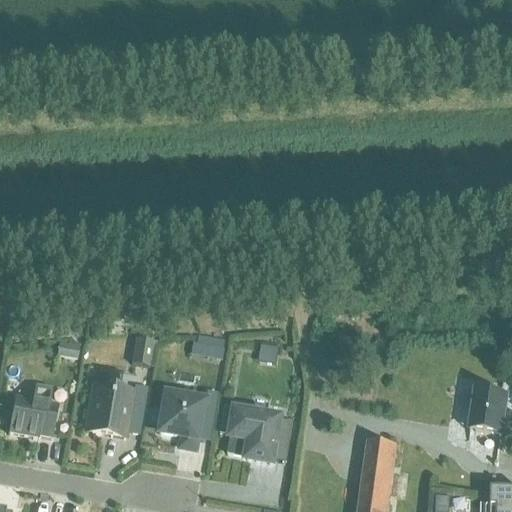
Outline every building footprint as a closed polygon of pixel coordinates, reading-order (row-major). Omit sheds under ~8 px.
[(134,341),(131,367),(153,370),(156,345),(134,341)] [(59,345),(56,360),(77,364),(79,348),(59,345)] [(193,345),(191,357),(223,363),(225,351),(193,345)] [(126,437),(134,393),(95,386),(86,435),(125,441),(126,437)] [(15,400),(8,437),(39,442),(39,440),(52,443),(59,408),(50,406),(53,391),(36,388),(33,403),(15,400)] [(134,393),(126,437),(139,439),(148,391),(134,388),(134,393)] [(166,394),(159,436),(182,441),(181,451),(196,454),(205,401),(166,394)] [(474,394),(468,433),(502,438),(508,399),(474,394)] [(274,462),(281,423),(282,418),(233,410),(227,444),(231,444),(228,458),(248,461),(248,463),(250,463),(252,461),(252,460),(257,460),(256,463),(270,466),(273,467),(274,462)] [(281,423),(274,462),(287,465),(294,425),(281,423)] [(368,445),(358,511),(389,511),(398,449),(368,445)] [(511,511),(511,492),(492,492),(491,509),(481,508),(481,511),(511,511)]
